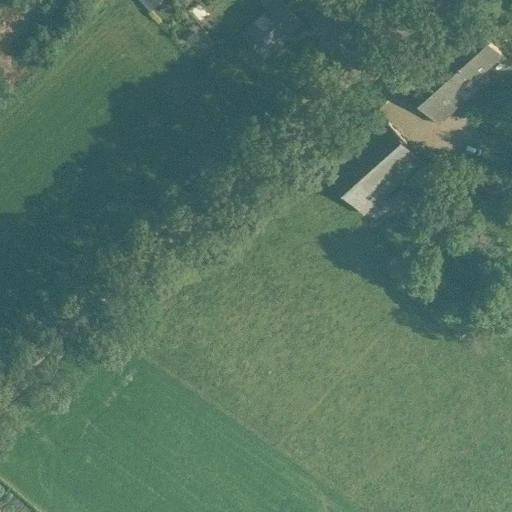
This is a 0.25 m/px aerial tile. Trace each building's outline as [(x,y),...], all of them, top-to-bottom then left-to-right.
[(138,0),(147,9),(149,11),(160,0),(138,0)] [(282,0),(279,0),(266,11),(245,29),(253,39),(266,55),(280,43),(278,41),(301,21),(282,0)] [(322,0),(344,25),(364,8),(357,0),(322,0)] [(503,53),(489,38),(476,23),(406,85),(420,99),(439,121),(479,85),(474,80),(503,53)] [(424,159),(392,124),(379,109),(319,162),(364,213),(424,159)] [(474,118),(473,137),(489,138),(490,119),(474,118)] [(403,189),(390,201),(400,212),(413,200),(403,189)] [(511,189),(488,191),(488,211),(511,208),(511,189)] [(400,212),(390,221),(407,238),(416,227),(400,212)]
